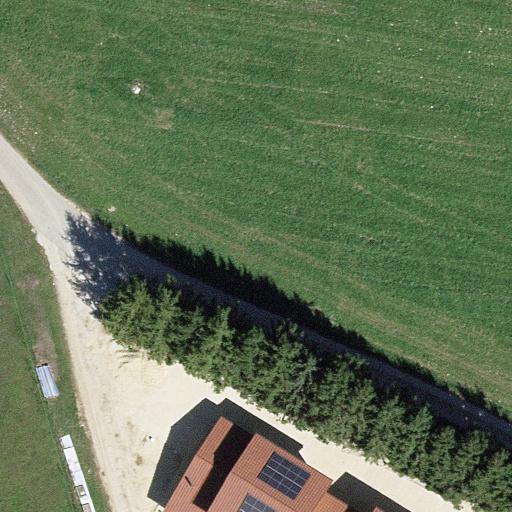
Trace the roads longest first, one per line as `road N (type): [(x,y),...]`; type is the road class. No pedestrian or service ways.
road 1 (track): [(511,448),(421,400),(113,270),(93,249)]
road 2 (track): [(0,172),(34,214),(93,249)]
